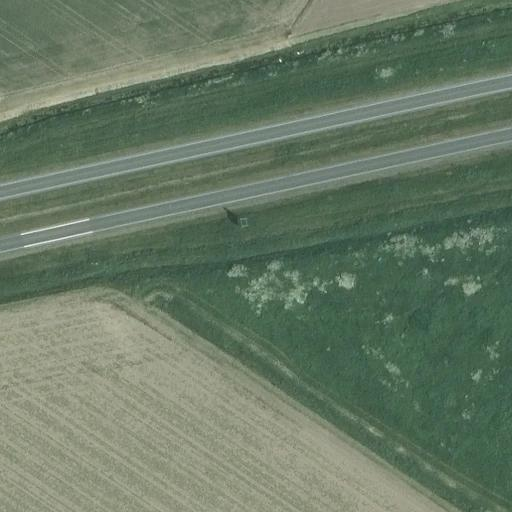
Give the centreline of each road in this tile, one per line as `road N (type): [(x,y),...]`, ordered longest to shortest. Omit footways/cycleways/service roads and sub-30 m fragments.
road 1 (trunk): [(0,248),(511,134)]
road 2 (trunk): [(511,80),(0,192)]
